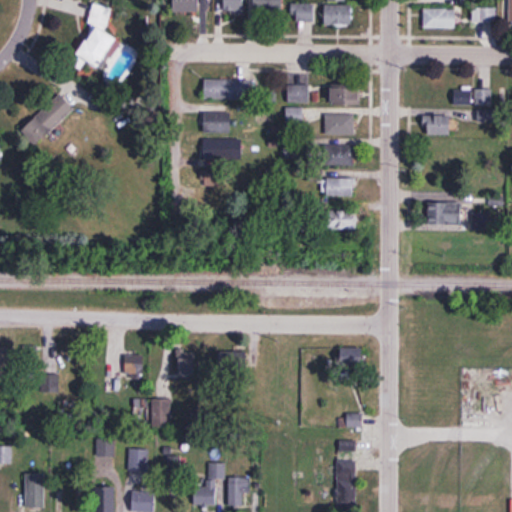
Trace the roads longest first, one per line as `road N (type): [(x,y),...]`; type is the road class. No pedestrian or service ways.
road 1 (residential): [(390,0),(388,511)]
road 2 (residential): [(388,324),(0,318)]
road 3 (residential): [(511,55),(178,50)]
road 4 (residential): [(178,50),(172,239)]
